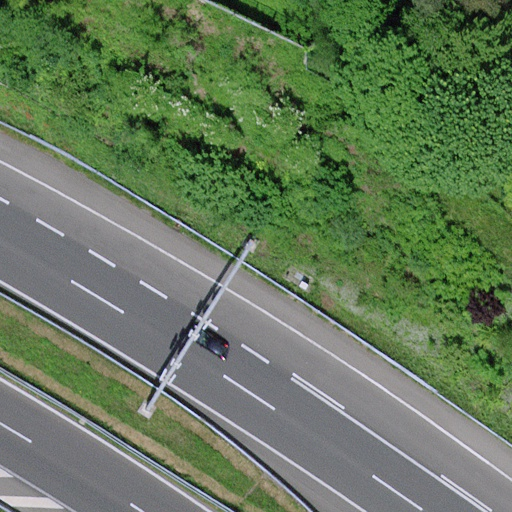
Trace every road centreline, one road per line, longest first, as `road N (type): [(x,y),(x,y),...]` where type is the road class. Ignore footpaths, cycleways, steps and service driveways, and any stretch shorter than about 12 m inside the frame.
road 1 (motorway): [(429,511),(0,236)]
road 2 (motorway): [(0,423),(142,511)]
